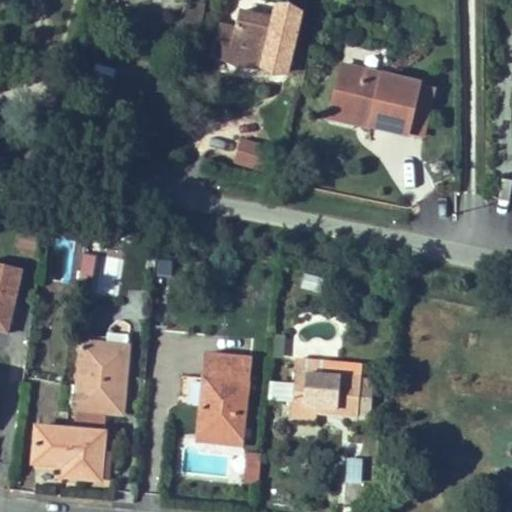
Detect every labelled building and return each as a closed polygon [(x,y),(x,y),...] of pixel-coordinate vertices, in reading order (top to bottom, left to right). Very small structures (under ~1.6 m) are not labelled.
[(215,54),(289,72),(296,41),(282,37),(286,22),(240,11),(236,29),(222,25),(215,54)] [(408,134),(420,84),(343,66),(332,110),(373,120),(371,126),(408,134)] [(371,127),(371,126),(373,120),(332,110),(331,117),(371,127)] [(238,138),(233,165),(264,171),(270,144),(238,138)] [(89,228),(79,227),(77,238),(87,239),(89,228)] [(91,289),(97,255),(82,252),(75,286),(91,289)] [(94,295),(117,298),(124,258),(101,254),(94,295)] [(0,331),(8,334),(22,269),(0,263),(0,331)] [(324,279),(304,274),(301,288),(321,293),(324,279)] [(82,343),(75,410),(107,413),(123,414),(129,347),(82,343)] [(243,440),(252,359),(207,354),(202,399),(207,399),(207,405),(202,404),(198,435),(243,440)] [(363,366),(296,360),(292,404),(291,404),(289,419),(316,422),(317,413),(358,416),(363,366)] [(107,413),(75,410),(73,431),(105,433),(107,413)] [(105,433),(73,431),(37,427),(34,464),(65,466),(64,477),(100,480),(101,478),(110,479),(113,454),(103,454),(105,433)] [(243,440),(198,435),(197,442),(242,446),(243,440)] [(243,485),(259,486),(261,454),(245,453),(243,485)] [(360,484),(362,458),(344,457),(342,483),(360,484)]
